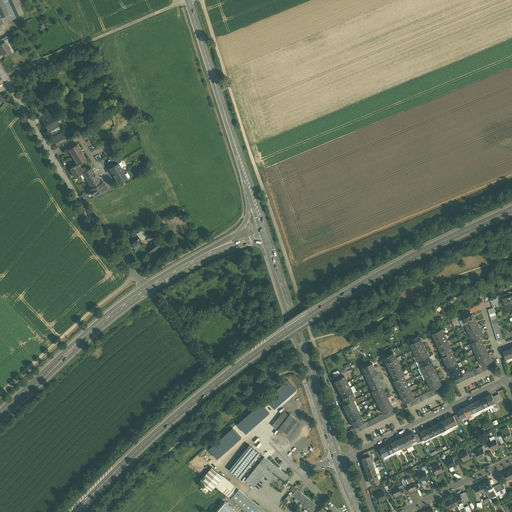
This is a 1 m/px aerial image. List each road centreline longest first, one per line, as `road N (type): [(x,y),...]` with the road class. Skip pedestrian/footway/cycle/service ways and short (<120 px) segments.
road 1 (primary): [(75,511),(168,420),(278,334),(384,268),(511,209)]
road 2 (track): [(312,339),(201,0)]
road 3 (secondary): [(265,234),(336,458)]
road 4 (secondary): [(188,0),(252,192)]
road 5 (track): [(5,78),(188,0)]
road 6 (secondary): [(145,289),(0,417)]
road 7 (residential): [(352,452),(504,380)]
road 8 (residential): [(51,155),(145,289)]
road 9 (residential): [(401,511),(511,459)]
